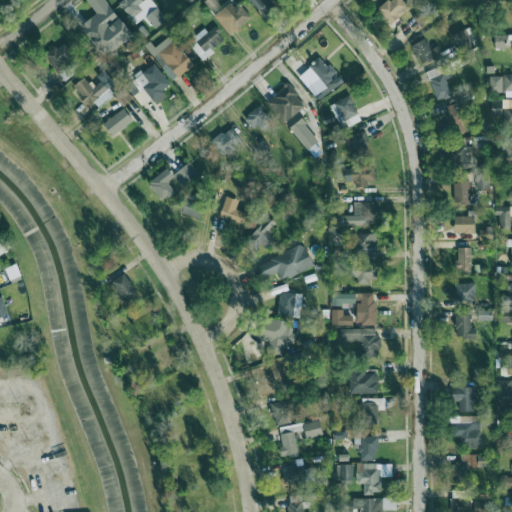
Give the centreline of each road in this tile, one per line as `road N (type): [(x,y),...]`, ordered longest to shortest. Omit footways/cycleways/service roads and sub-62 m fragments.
road 1 (residential): [(335,1),(406,110),(417,157),(419,511)]
road 2 (residential): [(0,65),(160,259),(224,399),(250,511)]
road 3 (residential): [(103,189),(336,0)]
road 4 (residential): [(164,267),(208,253),(242,281),(242,322),(204,348)]
